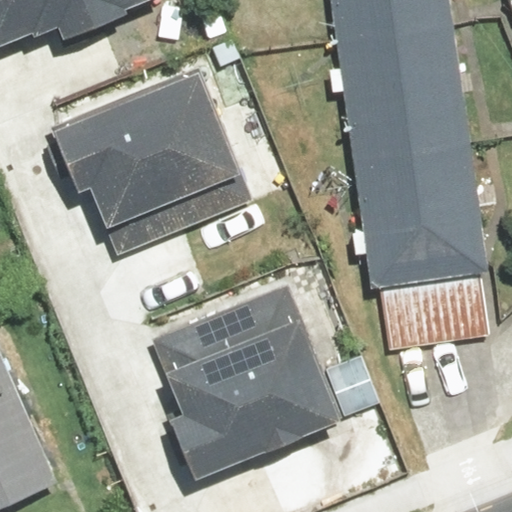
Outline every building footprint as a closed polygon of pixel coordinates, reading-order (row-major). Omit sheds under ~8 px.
[(140,0),(0,0),(0,45),(44,27),(53,50),(114,24),(109,13),(140,0)] [(335,92),(356,235),(349,236),(352,258),(359,257),(364,294),(376,292),(384,350),(489,335),(440,0),(322,0),(332,71),(325,72),(328,93),(335,92)] [(255,198),(197,67),(40,136),(65,192),(81,185),(114,260),(255,198)] [(336,426),(283,287),(145,340),(176,418),(159,425),(182,486),(336,426)] [(0,505),(50,485),(0,361),(0,505)]
